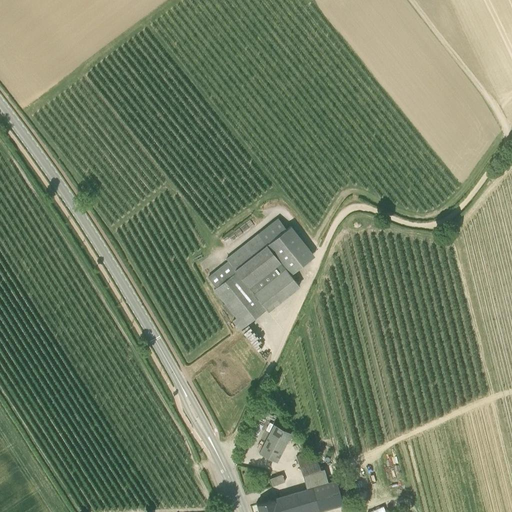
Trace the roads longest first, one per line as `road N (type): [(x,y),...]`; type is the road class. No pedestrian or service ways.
road 1 (unclassified): [(220,461),(340,215),(365,206),(405,222),(439,223),(511,143)]
road 2 (secondary): [(182,389),(108,261),(0,104)]
road 3 (track): [(507,147),(506,129),(411,0)]
